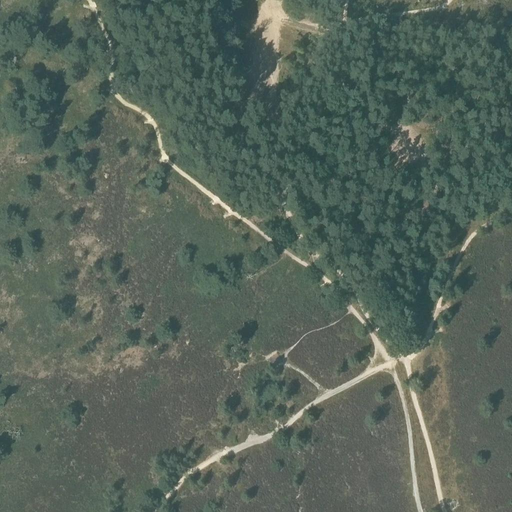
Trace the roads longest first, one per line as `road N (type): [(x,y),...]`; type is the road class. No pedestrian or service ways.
road 1 (track): [(406,358),(426,344),(472,234),(511,215)]
road 2 (track): [(406,358),(444,511)]
